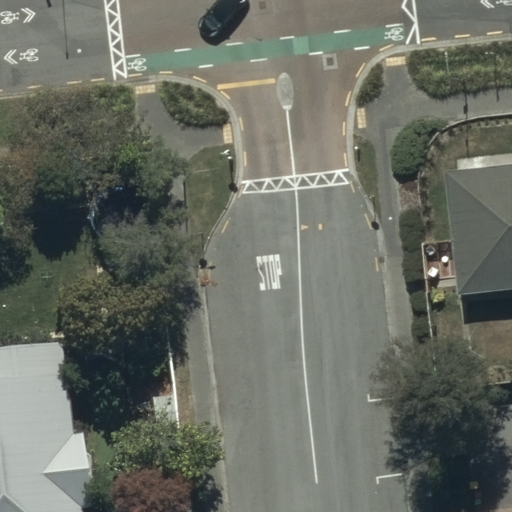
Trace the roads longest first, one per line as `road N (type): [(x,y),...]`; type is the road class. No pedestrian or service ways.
road 1 (residential): [(320,511),(296,189),(282,67),(265,7)]
road 2 (residential): [(0,38),(265,7)]
